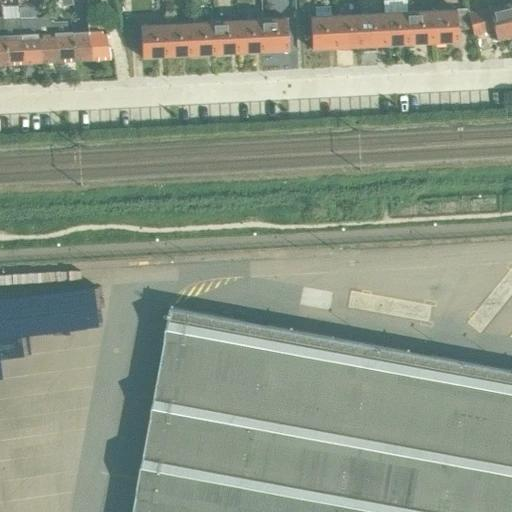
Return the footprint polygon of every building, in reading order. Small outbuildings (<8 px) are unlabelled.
[(92,60),(110,59),(105,31),(107,30),(98,0),(86,0),(88,5),(88,16),(87,16),(87,28),(92,60)] [(511,36),(511,1),(511,0),(496,0),(497,5),(469,12),(474,34),(494,29),(497,40),(511,36)] [(0,17),(0,18),(1,19),(2,35),(7,64),(25,64),(19,34),(18,17),(17,5),(0,6),(0,17)] [(434,42),(458,41),(457,29),(472,28),(473,34),(474,34),(469,12),(467,13),(467,9),(432,10),(434,42)] [(432,10),(407,12),(409,44),(434,42),(432,10)] [(407,12),(382,13),(384,45),(409,44),(407,12)] [(382,13),(358,14),(360,46),(384,45),(382,13)] [(358,14),(336,15),(337,47),(360,46),(358,14)] [(336,15),(310,17),(312,49),(337,47),(336,15)] [(53,18),(54,18),(54,16),(34,17),(36,33),(41,63),(58,62),(53,32),(53,21),(53,18)] [(34,17),(18,17),(19,34),(25,64),(41,63),(36,33),(34,17)] [(286,18),(260,19),(262,51),(288,50),(286,18)] [(238,52),(262,51),(260,19),(236,20),(238,52)] [(214,53),(238,52),(236,20),(212,21),(214,53)] [(66,28),(66,21),(53,21),(53,32),(58,62),(75,61),(70,31),(70,28),(66,28)] [(214,53),(212,21),(188,23),(190,55),(214,53)] [(166,56),(190,55),(188,23),(164,24),(166,56)] [(166,56),(164,24),(141,25),(143,57),(166,56)] [(70,31),(75,61),(92,60),(87,28),(70,28),(70,31)] [(511,511),(511,369),(172,307),(134,511),(511,511)] [(0,337),(0,357),(9,357),(8,337),(0,337)]
